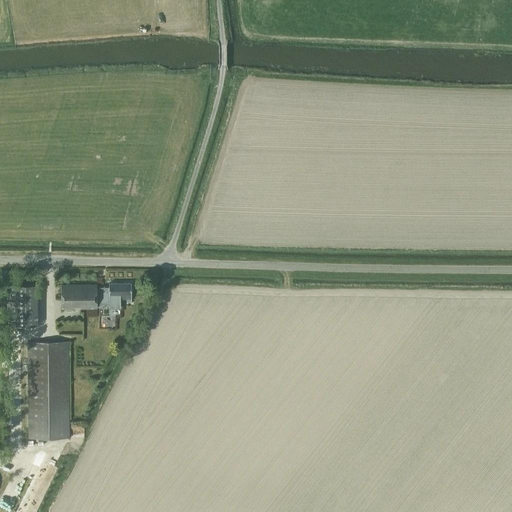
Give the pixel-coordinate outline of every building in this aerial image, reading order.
[(120,298),(131,298),(131,283),(108,283),(109,287),(97,287),(97,284),(60,284),(61,308),(97,308),(97,304),(108,303),(108,308),(120,308),(120,298)] [(7,325),(37,325),(36,284),(6,285),(7,325)] [(105,326),(118,322),(114,309),(101,313),(105,326)] [(28,438),(69,438),(68,341),(27,342),(28,438)] [(71,436),(85,435),(85,421),(70,422),(71,436)]
